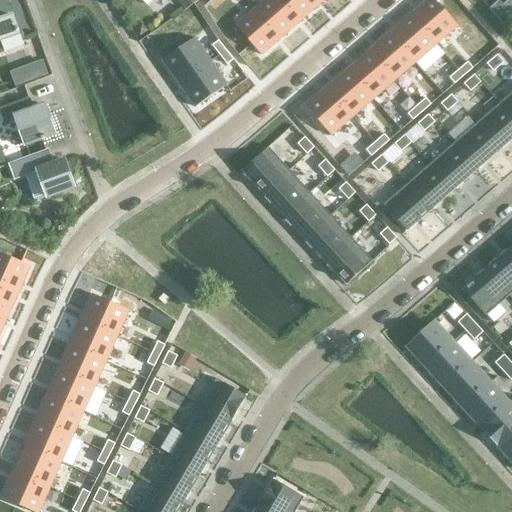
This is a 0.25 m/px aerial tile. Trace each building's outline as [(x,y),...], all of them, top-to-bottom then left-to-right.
[(175,0),(177,2),(185,11),(198,0),(175,0)] [(285,0),(266,0),(256,9),(282,38),(303,20),(285,0)] [(322,0),(285,0),(303,20),(324,1),(322,0)] [(433,0),(428,0),(410,16),(436,46),(457,27),(433,0)] [(511,0),(510,0),(503,6),(499,2),(490,10),(504,26),(511,18),(511,0)] [(256,9),(235,27),(261,57),(282,38),(256,9)] [(410,16),(389,34),(415,64),(436,46),(410,16)] [(23,47),(13,17),(0,21),(0,54),(6,53),(23,47)] [(389,34),(368,52),(394,82),(415,64),(389,34)] [(194,39),(162,62),(178,85),(210,63),(194,39)] [(225,52),(218,42),(211,47),(219,57),(225,52)] [(226,66),(233,61),(225,52),(219,57),(226,66)] [(368,52),(347,71),(373,100),(394,82),(368,52)] [(503,64),(496,56),(486,65),(492,73),(503,64)] [(42,63),(30,68),(35,82),(48,77),(42,63)] [(210,63),(178,85),(195,109),(227,86),(210,63)] [(458,71),(463,78),(472,70),(467,63),(458,71)] [(347,71),(326,89),(352,118),(373,100),(347,71)] [(458,71),(448,79),(454,85),(463,78),(458,71)] [(480,84),(474,76),(463,85),(469,93),(480,84)] [(326,89),(305,107),(331,137),(352,118),(326,89)] [(511,93),(499,105),(511,119),(511,93)] [(457,104),(451,96),(440,105),(447,113),(457,104)] [(26,146),(55,135),(45,107),(33,111),(29,99),(0,110),(0,113),(4,123),(16,119),(26,146)] [(430,106),(425,100),(416,107),(421,114),(430,106)] [(499,151),(511,139),(511,119),(499,105),(476,125),(499,151)] [(407,115),(412,122),(421,114),(416,107),(407,115)] [(434,124),(428,116),(417,125),(424,133),(434,124)] [(499,151),(476,125),(453,145),(476,171),(499,151)] [(383,136),(374,144),(380,150),(389,142),(383,136)] [(411,144),(404,136),(394,145),(400,153),(411,144)] [(313,149),(304,139),(297,145),(306,156),(313,149)] [(374,144),(365,152),(371,158),(380,150),(374,144)] [(476,171),(453,145),(429,165),(452,192),(476,171)] [(288,171),(268,148),(242,172),(263,195),(288,171)] [(46,198),(74,188),(65,161),(54,165),(49,152),(10,166),(15,181),(37,173),(46,198)] [(388,164),(381,156),(371,165),(377,173),(388,164)] [(334,171),(325,161),(317,168),(327,178),(334,171)] [(339,168),(348,177),(356,171),(347,161),(339,168)] [(452,192),(429,165),(418,176),(406,186),(429,212),(452,192)] [(309,194),(288,171),(263,195),(284,217),(309,194)] [(355,194),(345,184),(338,190),(347,201),(355,194)] [(429,212),(406,186),(383,206),(406,232),(429,212)] [(330,217),(309,194),(284,217),(305,240),(330,217)] [(375,217),(366,206),(358,213),(368,223),(375,217)] [(351,239),(330,217),(305,240),(325,263),(351,239)] [(396,239),(386,229),(379,236),(388,246),(396,239)] [(372,262),(351,239),(325,263),(346,286),(372,262)] [(511,254),(509,251),(486,271),(508,297),(511,293),(511,254)] [(0,254),(0,285),(18,293),(30,268),(0,254)] [(486,271),(462,291),(485,317),(487,315),(493,322),(505,312),(499,305),(508,297),(486,271)] [(0,285),(0,315),(7,319),(18,293),(0,285)] [(93,296),(81,321),(117,337),(128,312),(93,296)] [(465,333),(474,324),(466,316),(457,324),(465,333)] [(81,321),(70,347),(106,363),(117,337),(81,321)] [(424,369),(453,342),(434,322),(405,348),(423,368),(424,369)] [(473,342),(482,333),(474,324),(465,333),(473,342)] [(443,390),(472,363),(453,342),(424,369),(442,388),(443,390)] [(164,347),(157,343),(151,354),(159,357),(164,347)] [(70,347),(59,372),(94,388),(106,363),(70,347)] [(170,370),(177,357),(168,353),(161,365),(170,370)] [(146,364),(153,368),(159,357),(151,354),(146,364)] [(184,354),(177,364),(189,371),(195,360),(184,354)] [(511,365),(503,356),(494,364),(502,373),(511,365)] [(491,384),(472,363),(443,390),(461,409),(462,410),(491,384)] [(511,380),(511,365),(502,373),(510,382),(511,380)] [(59,372),(47,398),(83,413),(94,388),(59,372)] [(157,397),(163,385),(154,380),(147,393),(157,397)] [(230,424),(245,397),(215,380),(200,406),(230,424)] [(510,404),(491,384),(462,410),(479,429),(481,431),(510,404)] [(134,407),(139,396),(132,392),(127,403),(134,407)] [(47,398),(36,423),(72,439),(83,413),(47,398)] [(127,403),(121,414),(128,417),(134,407),(127,403)] [(500,451),(511,439),(511,406),(510,404),(481,431),(498,450),(500,451)] [(214,450),(230,424),(200,406),(184,432),(214,450)] [(143,424),(149,412),(140,407),(134,420),(143,424)] [(36,423),(25,448),(60,464),(72,439),(36,423)] [(198,477),(214,450),(184,432),(168,459),(198,477)] [(129,452),(135,439),(126,435),(120,447),(129,452)] [(511,439),(500,451),(511,464),(511,439)] [(102,452),(109,456),(114,445),(107,441),(102,452)] [(25,448),(13,474),(49,489),(60,464),(25,448)] [(96,463),(104,467),(109,456),(102,452),(96,463)] [(183,503),(198,477),(168,459),(153,485),(183,503)] [(115,479),(121,467),(112,462),(106,475),(115,479)] [(13,474),(2,499),(30,511),(38,511),(49,489),(13,474)] [(264,511),(295,511),(303,499),(273,481),(258,508),(264,511)] [(137,511),(177,511),(183,503),(153,485),(137,511)] [(101,506),(108,494),(99,489),(92,502),(101,506)] [(84,505),(89,494),(82,491),(77,501),(84,505)] [(80,511),(84,505),(77,501),(71,511),(80,511)]
